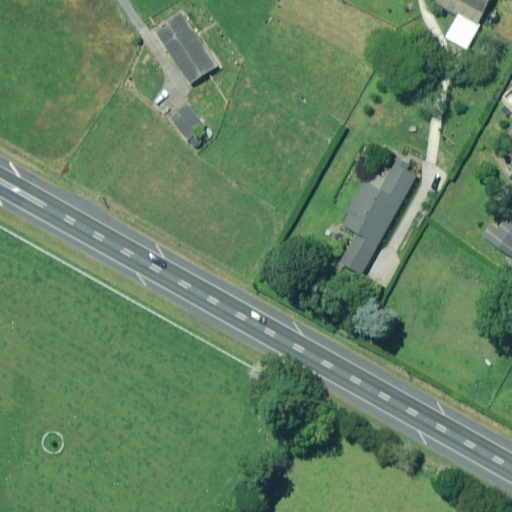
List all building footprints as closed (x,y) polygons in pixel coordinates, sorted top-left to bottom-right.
[(495,0),(432,0),(481,26),(495,0)] [(221,67),(187,15),(160,33),(194,85),(221,67)] [(217,135),(193,105),(174,120),(199,150),(217,135)] [(369,276),(420,179),(398,168),(392,180),(376,171),(347,225),(361,232),(345,263),(369,276)] [(511,214),(493,241),(511,254),(511,214)]
